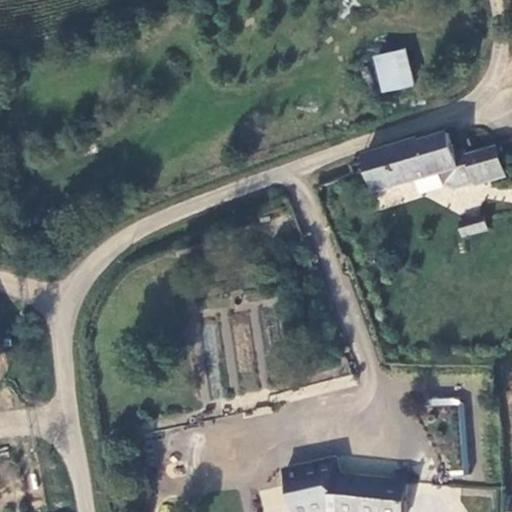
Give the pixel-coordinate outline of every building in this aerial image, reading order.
[(406,57),(377,64),(385,98),(414,91),(406,57)] [(421,143),(364,160),(376,197),(443,178),(446,188),(456,193),(476,187),(476,190),(507,181),(498,150),(468,159),(467,156),(457,160),(451,140),(423,148),(421,143)] [(436,201),(441,217),(465,209),(460,192),(436,201)] [(503,231),(508,229),(511,226),(511,212),(509,211),(505,211),(500,213),(497,217),(496,223),(498,228),(503,231)] [(457,228),(462,243),(486,236),(481,219),(457,228)] [(337,462),(303,470),(309,494),(327,492),(339,494),(341,481),(337,462)] [(403,511),(406,485),(407,473),(395,472),(394,484),(341,481),(339,494),(327,492),(309,494),(303,470),(284,475),(293,511),(403,511)]
